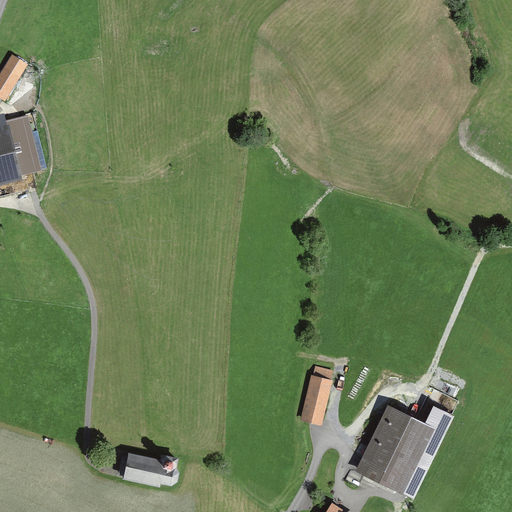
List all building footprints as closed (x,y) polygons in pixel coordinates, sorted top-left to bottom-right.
[(0,91),(0,98),(9,103),(29,67),(17,60),(0,91)] [(0,180),(19,176),(18,171),(42,166),(31,118),(5,123),(3,116),(0,116),(0,180)] [(322,425),(335,381),(317,376),(304,419),(322,425)] [(367,474),(403,491),(432,430),(395,413),(367,474)] [(162,464),(134,457),(129,480),(162,487),(163,482),(174,484),(180,481),(181,474),(177,469),(179,461),(164,457),(162,464)]
